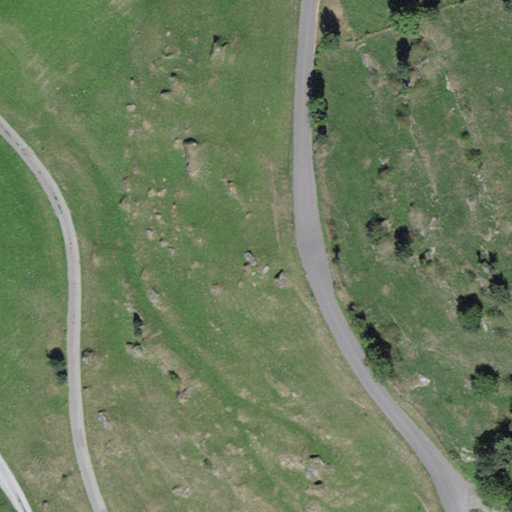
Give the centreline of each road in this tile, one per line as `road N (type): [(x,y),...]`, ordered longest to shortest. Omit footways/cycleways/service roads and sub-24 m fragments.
road 1 (tertiary): [(321,0),(309,86),(317,267),(367,378),(434,461),(459,511)]
road 2 (unclassified): [(0,126),(64,201),(82,252),(79,357),(101,511)]
